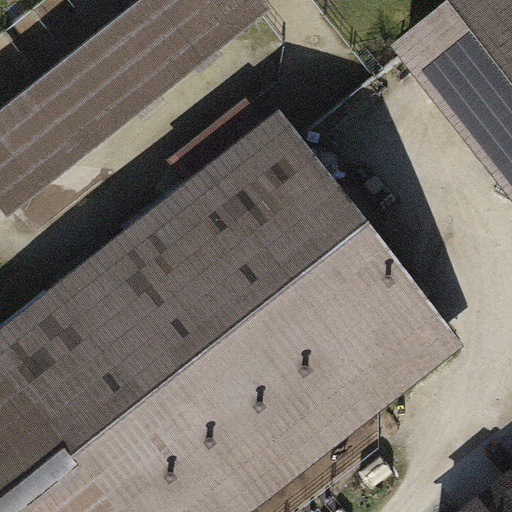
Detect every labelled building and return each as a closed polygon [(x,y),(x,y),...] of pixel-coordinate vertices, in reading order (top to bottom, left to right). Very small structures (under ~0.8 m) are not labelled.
[(274,11),(265,0),(142,0),(0,113),(0,207),(11,221),(274,11)] [(511,0),(454,0),(399,44),(511,186),(511,0)] [(191,174),(266,117),(251,99),(177,156),(191,174)] [(0,511),(248,511),(460,350),(280,117),(0,331),(0,511)] [(511,511),(511,476),(468,511),(511,511)]
